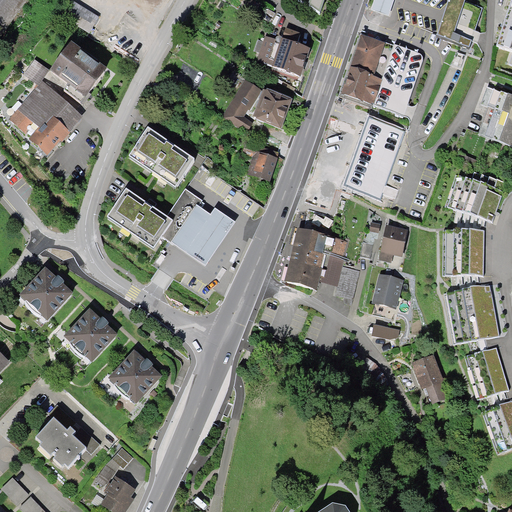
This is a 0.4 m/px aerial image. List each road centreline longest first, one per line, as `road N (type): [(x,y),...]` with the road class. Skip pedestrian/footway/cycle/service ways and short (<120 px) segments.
road 1 (residential): [(345,18),(431,51),(435,70),(411,139),(429,155),(456,125),(484,69),(491,0)]
road 2 (residential): [(250,280),(354,331),(427,440),(451,511)]
road 3 (primary): [(250,280),(345,18)]
road 4 (residential): [(185,0),(116,128),(84,240)]
road 5 (residential): [(225,338),(107,279),(84,240)]
road 6 (residential): [(216,511),(239,393),(233,379),(212,369)]
road 7 (primary): [(154,511),(212,369)]
road 8 (residential): [(511,200),(501,261),(511,326)]
